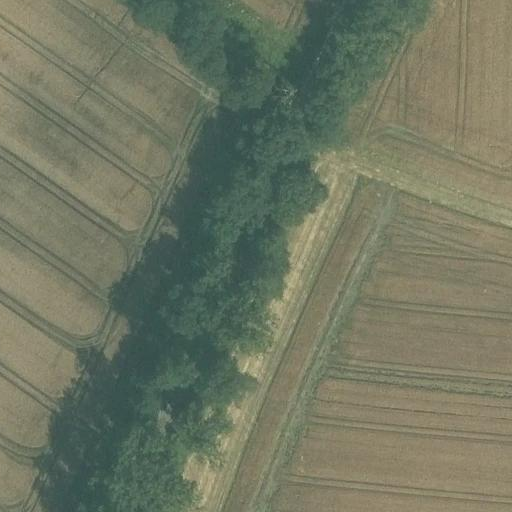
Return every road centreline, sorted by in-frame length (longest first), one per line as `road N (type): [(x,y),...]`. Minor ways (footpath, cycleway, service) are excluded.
road 1 (residential): [(354,0),(120,511)]
road 2 (track): [(287,146),(511,223)]
